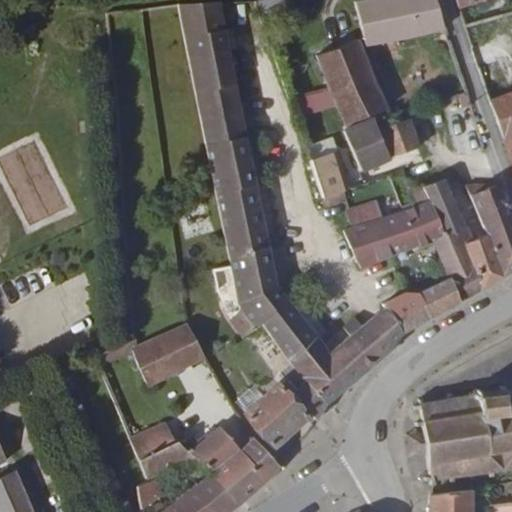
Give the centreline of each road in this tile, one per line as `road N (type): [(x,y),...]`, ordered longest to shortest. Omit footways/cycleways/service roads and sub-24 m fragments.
road 1 (tertiary): [(363,448),(368,395),(403,362),(511,301)]
road 2 (residential): [(511,192),(444,0)]
road 3 (track): [(0,15),(146,0)]
